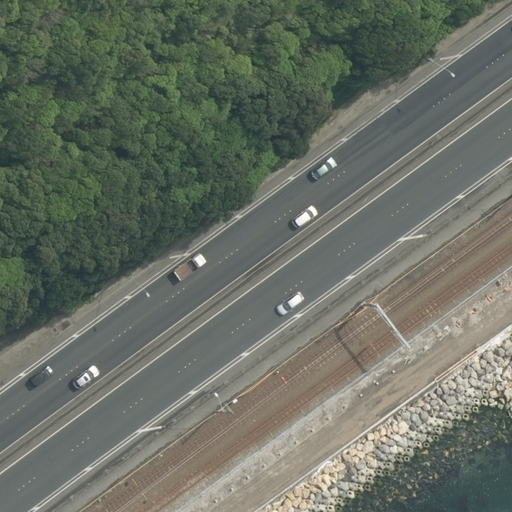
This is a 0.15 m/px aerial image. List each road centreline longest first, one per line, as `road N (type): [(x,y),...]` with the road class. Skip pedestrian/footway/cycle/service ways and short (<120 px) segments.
road 1 (trunk): [(511,142),(1,511)]
road 2 (trunk): [(0,422),(511,55)]
